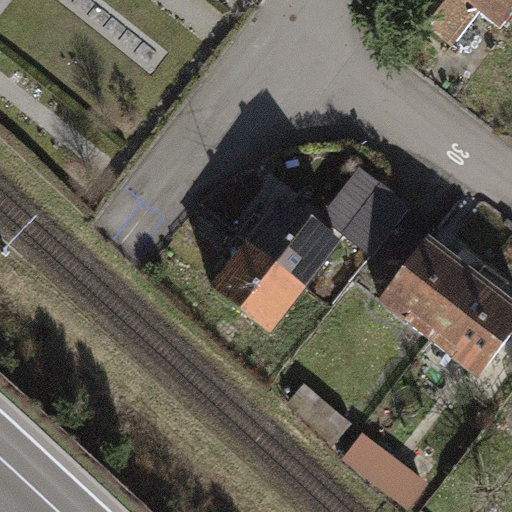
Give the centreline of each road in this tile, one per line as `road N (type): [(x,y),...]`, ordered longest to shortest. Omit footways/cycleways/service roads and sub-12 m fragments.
road 1 (residential): [(299,18),(511,182)]
road 2 (residential): [(299,18),(161,198)]
